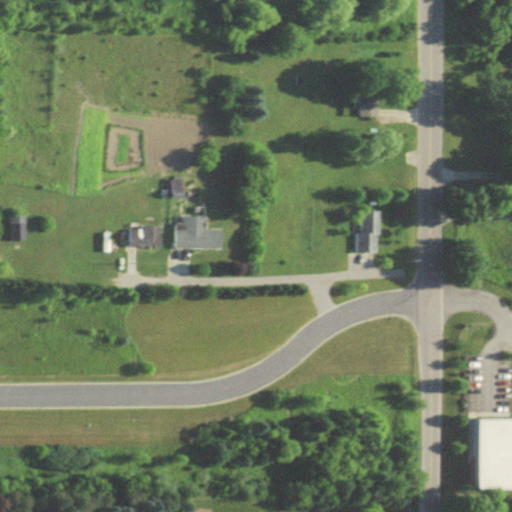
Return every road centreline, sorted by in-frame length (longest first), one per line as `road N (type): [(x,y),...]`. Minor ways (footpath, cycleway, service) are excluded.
road 1 (residential): [(427,511),(427,0)]
road 2 (residential): [(0,400),(201,399),(270,373),(355,315),(430,307)]
